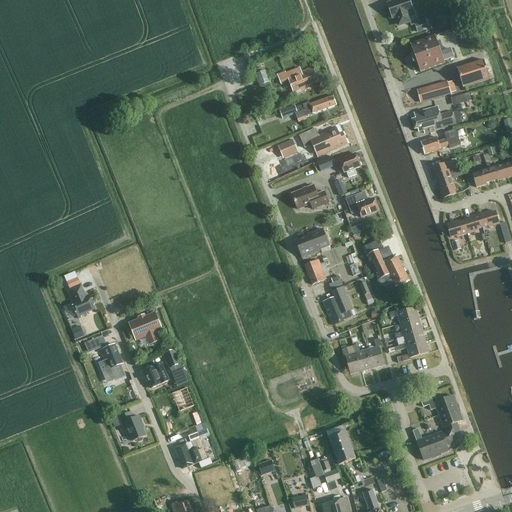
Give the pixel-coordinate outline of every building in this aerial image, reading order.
[(396,17),(399,25),(411,21),(408,13),(412,11),(408,0),(400,0),(388,4),(393,18),(396,17)] [(415,24),(418,33),(429,29),(426,20),(415,24)] [(441,53),(435,36),(411,45),(421,73),(445,64),(444,61),(453,58),(450,50),(441,53)] [(484,61),(457,69),(463,89),(490,80),(484,61)] [(289,81),(289,82),(294,95),(309,90),(307,86),(319,81),(314,68),(302,72),(300,68),(286,73),(289,81)] [(266,71),(256,75),(260,86),(270,82),(266,71)] [(281,84),(286,82),(289,81),(286,73),(278,77),(281,84)] [(422,103),(451,95),(448,83),(419,91),(422,103)] [(473,94),(456,95),(457,104),(474,102),(473,94)] [(309,103),(303,105),(305,111),(303,112),(305,116),(337,105),(334,96),(310,105),(309,103)] [(296,107),(295,108),(297,113),(303,111),(303,112),(305,111),(303,105),(296,107)] [(295,106),(280,111),(283,120),(296,115),(295,114),(297,113),(295,108),(295,106)] [(423,131),(424,134),(453,125),(451,116),(440,119),(436,107),(413,114),(415,120),(412,121),(414,130),(417,129),(418,132),(423,131)] [(511,125),(510,117),(503,119),(506,128),(511,126),(511,125)] [(343,133),(339,134),(336,129),(311,140),(318,157),(348,144),(343,133)] [(455,130),(444,133),(446,140),(448,147),(448,148),(460,145),(455,130)] [(437,138),(420,143),(424,156),(441,151),(441,149),(448,147),(446,140),(438,143),(438,142),(437,138)] [(296,148),(293,140),(278,147),(281,154),(296,148)] [(487,150),(489,157),(496,155),(494,148),(487,150)] [(356,154),(339,160),(344,173),(346,173),(354,169),(361,167),(356,154)] [(333,161),(331,157),(321,161),(317,162),(321,173),(325,171),(335,167),(335,166),(335,165),(333,162),(333,161)] [(445,162),(431,167),(435,178),(437,178),(439,183),(452,178),(448,168),(447,168),(445,162)] [(500,166),(488,170),(491,182),(497,180),(498,183),(509,179),(504,166),(500,168),(500,166)] [(477,175),(472,176),(477,190),(487,187),(486,184),(491,182),(488,170),(477,173),(477,175)] [(452,178),(439,183),(441,188),(439,189),(443,200),(457,194),(455,189),(456,189),(452,178)] [(314,186),(292,195),(297,209),(310,204),(312,209),(329,203),(325,192),(318,195),(314,186)] [(344,186),(337,189),(339,195),(340,196),(347,193),(346,192),(344,186)] [(365,192),(345,199),(351,214),(359,211),(357,206),(368,201),(365,192)] [(368,201),(357,206),(359,211),(362,218),(379,212),(374,199),(368,201)] [(488,228),(499,225),(495,212),(489,214),(488,211),(478,214),(482,227),(487,226),(488,228)] [(477,229),(482,227),(478,214),(468,218),(468,220),(463,221),(466,234),(478,231),(477,229)] [(466,234),(463,221),(458,223),(457,221),(446,224),(450,237),(456,235),(456,237),(466,234)] [(511,243),(508,229),(502,231),(506,244),(511,243)] [(323,230),(313,234),(314,235),(296,242),(303,258),(321,251),(320,250),(330,246),(323,230)] [(458,241),(452,243),(454,252),(461,250),(458,241)] [(395,288),(409,281),(398,256),(384,262),(381,254),(389,250),(387,247),(370,255),(378,274),(377,275),(379,279),(390,275),(395,288)] [(313,285),(326,280),(319,260),(305,265),(313,285)] [(67,283),(67,284),(69,288),(70,289),(80,285),(77,278),(67,283)] [(329,285),(332,290),(343,286),(341,280),(333,283),(329,285)] [(365,282),(359,285),(364,296),(370,293),(365,282)] [(86,297),(81,286),(70,291),(75,302),(72,303),(65,306),(69,317),(77,314),(79,319),(87,315),(86,313),(95,309),(89,296),(86,297)] [(323,303),(333,325),(343,320),(341,315),(353,310),(344,287),(332,292),(334,298),(323,303)] [(397,311),(390,313),(391,318),(398,316),(400,324),(419,319),(416,308),(398,313),(397,311)] [(161,329),(155,314),(130,325),(136,339),(147,335),(151,344),(158,341),(155,332),(161,329)] [(403,332),(395,334),(397,339),(404,337),(404,336),(422,331),(419,319),(400,324),(403,332)] [(72,330),(76,340),(84,336),(80,327),(72,330)] [(406,344),(399,346),(400,351),(407,349),(407,347),(425,342),(422,331),(404,336),(404,337),(406,344)] [(101,347),(97,339),(85,344),(89,353),(101,347)] [(376,348),(368,350),(373,369),(385,365),(380,347),(381,347),(379,339),(374,340),(376,348)] [(399,363),(403,362),(411,360),(411,359),(429,353),(425,342),(407,347),(407,349),(409,355),(397,358),(399,363)] [(121,365),(123,364),(115,345),(101,351),(105,361),(107,365),(109,364),(111,369),(121,365)] [(358,345),(353,346),(355,354),(357,353),(362,372),(373,369),(368,350),(360,352),(358,345)] [(347,348),(342,349),(344,357),(346,357),(351,375),(362,372),(357,353),(355,354),(349,355),(347,348)] [(175,350),(164,355),(169,369),(181,365),(175,350)] [(125,376),(121,365),(111,369),(109,364),(107,365),(105,361),(99,364),(102,373),(109,370),(113,381),(125,376)] [(169,381),(161,364),(154,368),(153,367),(144,372),(152,389),(162,385),(162,384),(169,381)] [(435,396),(421,401),(424,407),(429,405),(431,411),(436,409),(439,416),(458,408),(454,396),(437,402),(435,396)] [(458,408),(439,416),(444,428),(445,427),(447,430),(446,432),(456,436),(459,429),(457,423),(463,421),(458,408)] [(133,419),(131,413),(120,417),(124,428),(127,427),(133,442),(136,440),(137,441),(139,442),(142,441),(143,439),(143,438),(146,436),(141,425),(143,424),(140,417),(133,419)] [(201,433),(198,434),(200,440),(204,438),(205,442),(207,442),(209,448),(210,447),(211,449),(215,448),(208,430),(207,431),(206,426),(200,428),(201,433)] [(189,437),(198,433),(196,427),(180,433),(183,439),(189,437)] [(418,429),(413,431),(424,461),(436,456),(429,437),(422,440),(418,429)] [(339,465),(356,459),(346,432),(329,438),(339,465)] [(441,432),(429,437),(436,456),(449,452),(446,446),(453,443),(456,436),(446,432),(445,433),(442,434),(441,432)] [(197,448),(194,449),(192,442),(175,449),(183,469),(202,462),(202,461),(198,451),(197,448)] [(198,451),(202,461),(207,459),(203,449),(198,451)] [(248,457),(233,462),(233,463),(237,472),(242,470),(241,468),(251,465),(248,457)] [(202,462),(199,463),(202,469),(213,464),(210,458),(207,459),(202,461),(202,462)] [(319,460),(310,463),(316,479),(325,476),(321,465),(319,460)] [(266,462),(258,465),(262,476),(270,474),(266,462)] [(325,476),(327,484),(341,480),(337,470),(331,472),(328,462),(321,465),(325,476)] [(366,480),(369,486),(375,484),(373,478),(372,478),(366,480)] [(380,511),(372,489),(362,493),(368,509),(366,509),(367,511),(380,511)] [(301,498),(298,498),(300,508),(303,507),(310,506),(308,496),(301,498)] [(351,511),(347,498),(322,505),(323,511),(351,511)] [(192,511),(188,500),(178,504),(177,502),(171,505),(173,511),(192,511)]
